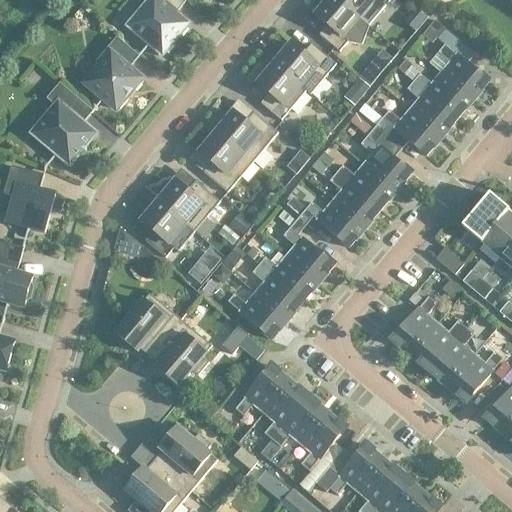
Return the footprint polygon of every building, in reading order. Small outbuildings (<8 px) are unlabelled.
[(176,15),(186,3),(183,0),(143,0),(148,4),(129,27),(149,45),(147,47),(158,57),(160,54),(162,56),(188,25),(176,15)] [(369,27),(337,0),(327,0),(327,1),(327,2),(316,16),(328,26),(319,36),(339,53),(348,43),(361,45),(368,27),(369,27)] [(337,0),(369,27),(391,0),(337,0)] [(426,19),(420,14),(413,23),(419,28),(426,19)] [(434,21),(422,35),(432,43),(444,29),(434,21)] [(117,39),(95,65),(99,68),(85,85),(116,111),(118,109),(120,110),(127,101),(125,100),(142,80),(129,70),(140,58),(117,39)] [(279,58),(274,64),(311,96),(336,66),(312,45),(303,55),(291,45),(280,59),(279,58)] [(450,65),(442,75),(473,102),(490,83),(445,46),(438,54),(450,65)] [(413,66),(406,61),(399,70),(405,76),(413,66)] [(311,96),(274,64),(269,70),(269,71),(258,85),(270,95),(261,105),(281,122),(290,112),(285,107),(301,89),(310,96),(311,96)] [(361,79),(371,87),(381,75),(371,67),(361,79)] [(458,120),(473,102),(442,75),(433,86),(421,75),(414,83),(458,120)] [(442,139),(458,120),(414,83),(407,91),(420,101),(411,112),(442,139)] [(46,101),(55,108),(33,135),(70,166),(95,135),(83,125),(93,113),(59,85),(46,101)] [(426,158),(442,139),(411,112),(402,122),(390,112),(386,117),(381,113),(382,111),(370,101),(359,113),(377,128),(376,129),(383,136),(402,151),(408,143),(426,158)] [(221,127),(216,133),(253,164),(278,134),(254,114),(245,124),(233,114),(222,128),(221,127)] [(383,136),(376,129),(374,131),(356,116),(350,123),(368,138),(361,145),(374,156),(365,166),(396,193),(413,174),(376,144),(383,136)] [(253,164),(216,133),(211,139),(211,140),(200,153),(212,164),(203,174),(228,194),(253,164)] [(318,164),(329,149),(319,142),(308,157),(318,164)] [(309,160),(300,153),(294,161),(303,168),(309,160)] [(344,166),(337,175),(381,212),(396,193),(365,166),(356,177),(344,166)] [(6,224),(44,235),(55,196),(40,192),(44,177),(11,168),(4,196),(13,198),(6,224)] [(365,230),(381,212),(337,175),(331,182),(343,192),(333,204),(365,230)] [(163,196),(158,202),(195,233),(220,203),(196,183),(187,193),(175,183),(164,196),(163,196)] [(463,227),(482,244),(510,211),(490,195),(463,227)] [(195,233),(158,202),(153,208),(153,209),(142,222),(154,233),(145,243),(166,260),(174,249),(169,245),(185,226),(195,234),(195,233)] [(349,250),(365,230),(333,204),(325,213),(313,203),(307,211),(300,206),(294,213),(300,219),(298,221),(306,227),(315,218),(319,221),(317,223),(349,250)] [(511,213),(510,211),(482,244),(501,259),(511,245),(511,213)] [(287,259),(319,285),(335,266),(303,240),(302,241),(298,237),(306,227),(298,221),(296,224),(284,213),(279,219),(291,229),(283,238),(296,249),(287,259)] [(219,214),(212,223),(228,235),(234,226),(219,214)] [(245,237),(255,225),(246,217),(236,229),(245,237)] [(121,229),(120,230),(114,253),(138,259),(141,247),(125,233),(121,229)] [(32,289),(31,285),(32,278),(17,274),(24,250),(0,243),(0,301),(24,309),(26,302),(30,299),(32,289)] [(511,245),(501,259),(511,268),(511,245)] [(247,256),(260,266),(266,259),(253,249),(247,256)] [(436,260),(455,276),(464,265),(445,249),(436,260)] [(303,304),(319,285),(287,259),(278,270),(266,259),(260,266),(259,267),(303,304)] [(201,260),(189,274),(200,283),(213,268),(201,260)] [(288,322),(303,304),(259,267),(253,275),(265,285),(256,296),(288,322)] [(474,291),(483,281),(472,272),(463,282),(474,291)] [(493,290),(483,281),(474,291),(484,301),(493,290)] [(140,351),(150,359),(181,321),(150,295),(140,306),(134,301),(123,314),(129,320),(116,336),(138,354),(140,351)] [(272,341),(288,322),(256,296),(247,306),(235,296),(228,304),(241,314),(240,315),(272,341)] [(410,358),(437,327),(426,318),(437,306),(429,299),(419,311),(418,311),(391,343),(410,358)] [(511,322),(511,320),(511,305),(509,302),(500,313),(511,322)] [(181,321),(150,359),(160,367),(157,370),(179,388),(192,372),(198,377),(209,364),(203,359),(212,348),(181,321)] [(437,327),(410,358),(429,374),(466,330),(458,323),(448,335),(437,327)] [(249,337),(238,328),(222,347),(233,356),(249,337)] [(466,330),(429,374),(447,389),(474,357),(463,348),(473,336),(466,330)] [(0,371),(6,373),(14,343),(0,338),(0,371)] [(474,357),(447,389),(466,405),(493,373),(492,372),(502,360),(495,354),(484,366),(474,357)] [(265,414),(291,383),(272,367),(246,399),(247,399),(236,411),(244,418),(254,406),(265,414)] [(291,383),(265,414),(275,423),(265,436),(273,442),(310,398),(291,383)] [(505,437),(511,428),(511,389),(486,421),(505,437)] [(310,398),(273,442),(281,449),(291,436),(302,445),(328,413),(310,398)] [(328,413),(302,445),(312,454),(302,466),(310,473),(320,460),(321,461),(347,429),(328,413)] [(164,453),(156,463),(192,493),(218,462),(207,453),(212,446),(199,435),(194,442),(178,428),(160,450),(164,453)] [(360,446),(371,441),(366,429),(355,433),(360,446)] [(359,493),(385,461),(366,445),(340,477),(330,469),(316,485),(327,494),(330,490),(338,496),(349,484),(359,493)] [(250,472),(257,463),(241,448),(233,458),(250,472)] [(374,511),(404,476),(385,461),(359,493),(369,502),(360,511),(374,511)] [(148,473),(143,470),(125,491),(138,502),(129,511),(175,511),(192,493),(156,463),(148,473)] [(277,480),(266,471),(259,481),(269,490),(277,480)] [(404,476),(374,511),(405,511),(422,492),(404,476)] [(292,492),(280,506),(287,511),(296,511),(305,502),(292,492)] [(422,492),(405,511),(437,511),(441,508),(422,492)] [(15,511),(0,499),(0,511),(15,511)]
